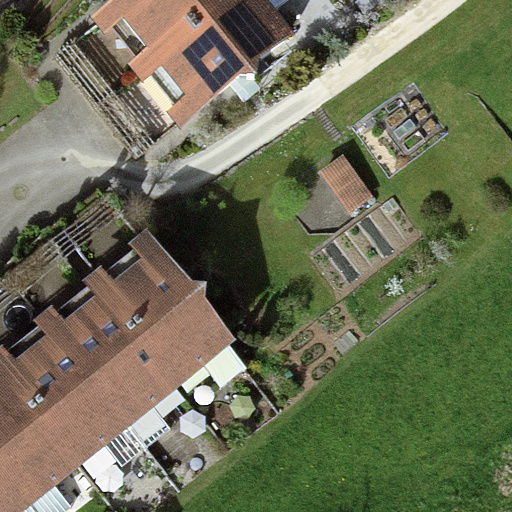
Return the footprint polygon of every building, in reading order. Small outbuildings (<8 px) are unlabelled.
[(231,0),(127,0),(116,9),(157,59),(231,0)] [(231,0),(157,59),(198,110),(234,81),(253,83),(255,64),(284,41),(266,19),(289,0),(231,0)] [(342,161),(322,176),(349,212),(369,197),(342,161)] [(107,301),(176,387),(202,367),(220,390),(244,370),(200,314),(202,298),(186,296),(157,261),(107,301)] [(57,340),(145,449),(169,430),(150,407),(176,387),(107,301),(57,340)] [(8,380),(77,466),(103,445),(121,468),(145,449),(57,340),(8,380)] [(0,386),(0,470),(33,511),(66,511),(70,509),(52,486),(77,466),(8,380),(0,386)] [(33,511),(0,470),(0,511),(33,511)]
